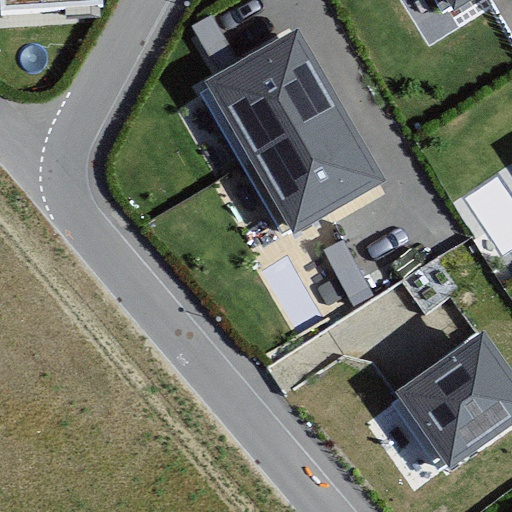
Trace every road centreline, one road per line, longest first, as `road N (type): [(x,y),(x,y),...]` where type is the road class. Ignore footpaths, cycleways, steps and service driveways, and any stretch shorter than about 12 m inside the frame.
road 1 (residential): [(67,165),(81,222),(329,511)]
road 2 (residential): [(148,0),(80,108),(67,165)]
